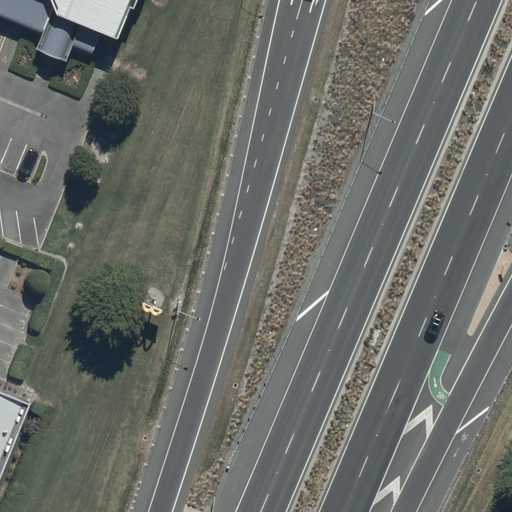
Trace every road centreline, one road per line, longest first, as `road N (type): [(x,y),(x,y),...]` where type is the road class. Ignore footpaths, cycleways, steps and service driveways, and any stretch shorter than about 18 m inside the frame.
road 1 (trunk): [(260,511),(475,0)]
road 2 (trunk): [(161,511),(302,0)]
road 3 (trunk): [(511,115),(346,511)]
road 4 (trunk): [(511,300),(404,511)]
